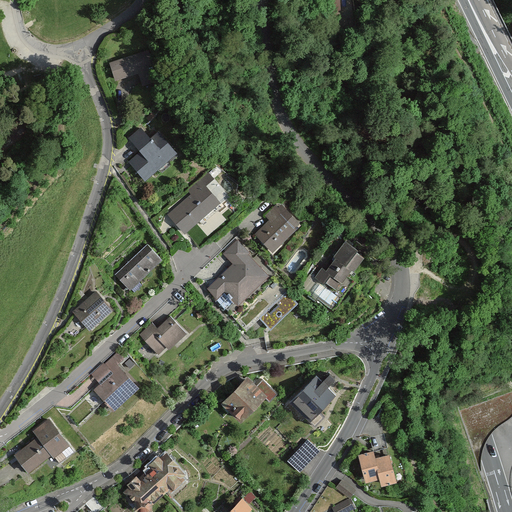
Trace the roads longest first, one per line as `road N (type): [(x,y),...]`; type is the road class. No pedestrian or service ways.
road 1 (motorway): [(250,0),(427,296),(506,511)]
road 2 (residential): [(264,0),(276,104),(308,157),(397,254),(397,306),(365,343)]
road 3 (residential): [(0,412),(68,277),(106,161),(108,129),(83,45)]
road 4 (residential): [(0,437),(259,209)]
road 5 (residential): [(365,343),(318,346),(221,371),(117,471),(93,483)]
road 6 (track): [(0,222),(65,149),(53,51)]
road 7 (residential): [(292,511),(371,378),(374,359),(365,343)]
